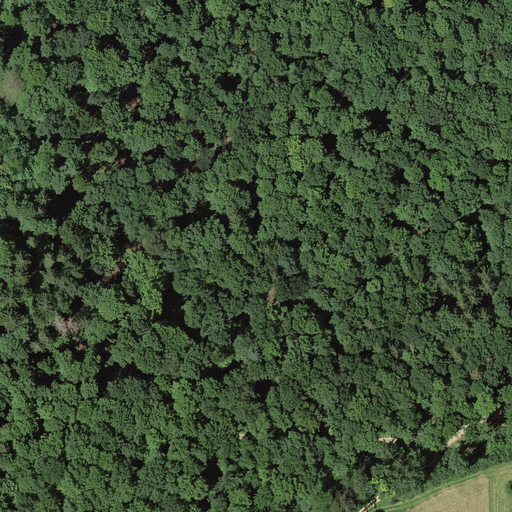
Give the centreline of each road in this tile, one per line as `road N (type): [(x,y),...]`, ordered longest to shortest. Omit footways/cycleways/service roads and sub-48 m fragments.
road 1 (track): [(0,373),(203,431),(289,445),(379,442),(511,415)]
road 2 (track): [(0,96),(78,236),(127,294),(223,366),(261,383),(289,445)]
road 3 (track): [(261,383),(279,357),(266,288),(91,0)]
road 4 (track): [(353,0),(511,88)]
road 5 (track): [(474,419),(369,511)]
